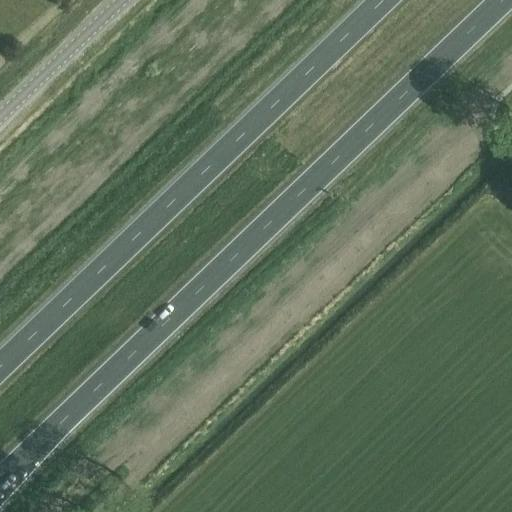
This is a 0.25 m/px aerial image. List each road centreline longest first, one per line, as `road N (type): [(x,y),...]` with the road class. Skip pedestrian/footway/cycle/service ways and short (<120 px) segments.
road 1 (trunk): [(0,488),(504,0)]
road 2 (trunk): [(383,0),(0,365)]
road 3 (unclassified): [(0,118),(123,0)]
